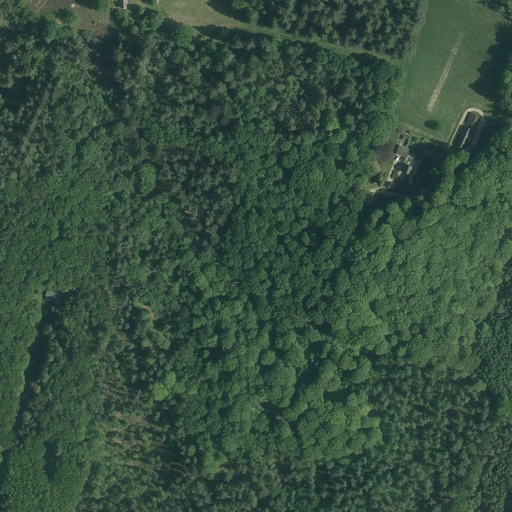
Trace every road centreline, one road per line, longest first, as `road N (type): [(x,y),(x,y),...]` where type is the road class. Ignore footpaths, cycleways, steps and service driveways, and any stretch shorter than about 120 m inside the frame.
road 1 (track): [(81,511),(105,424),(172,383),(240,355),(248,338),(202,271),(200,233),(151,140)]
road 2 (unclassified): [(396,194),(167,137),(67,175),(0,188)]
road 3 (track): [(454,246),(445,338),(511,409)]
road 4 (unknown): [(441,150),(470,105),(481,118),(471,141),(453,150)]
